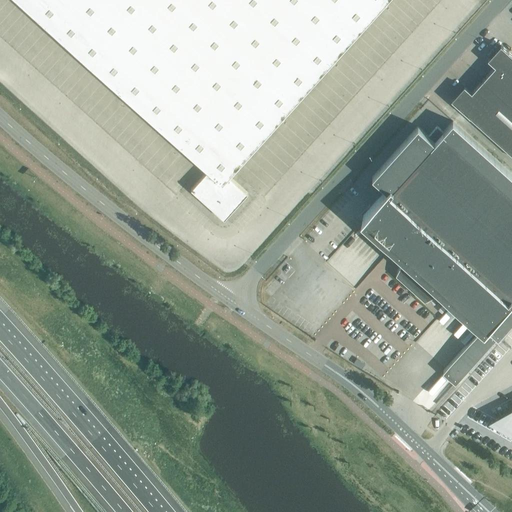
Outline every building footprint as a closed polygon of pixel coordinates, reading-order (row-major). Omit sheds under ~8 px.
[(17,0),(208,170),(191,189),(224,219),(248,193),(229,176),(387,0),(17,0)] [(483,79),(511,105),(511,55),(501,45),(488,60),(495,66),(483,79)] [(451,100),(511,155),(511,105),(483,79),(471,92),(464,86),(451,100)] [(372,177),(386,190),(364,215),(363,216),(410,258),(406,262),(403,261),(397,273),(427,300),(438,293),(436,290),(440,286),(484,325),(444,370),(457,382),(511,320),(511,177),(451,122),(443,132),(437,126),(428,136),(418,126),(372,177)] [(511,413),(498,421),(511,429),(511,413)]
